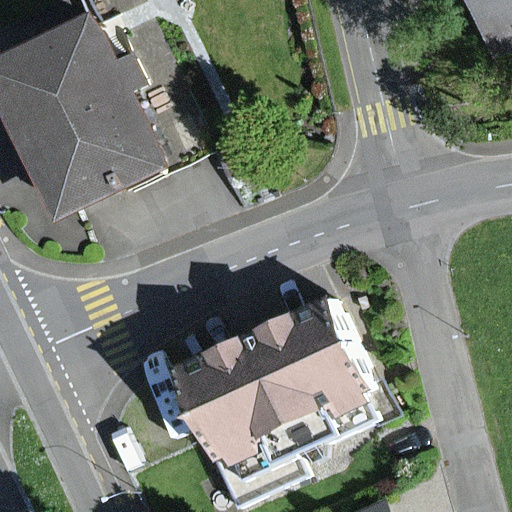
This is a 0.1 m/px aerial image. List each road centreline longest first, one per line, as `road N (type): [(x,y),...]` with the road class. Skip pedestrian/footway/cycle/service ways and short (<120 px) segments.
road 1 (residential): [(20,356),(307,237),(415,205)]
road 2 (residential): [(415,205),(454,414),(483,511)]
road 3 (residential): [(364,0),(415,205)]
road 4 (secondary): [(93,511),(20,356)]
